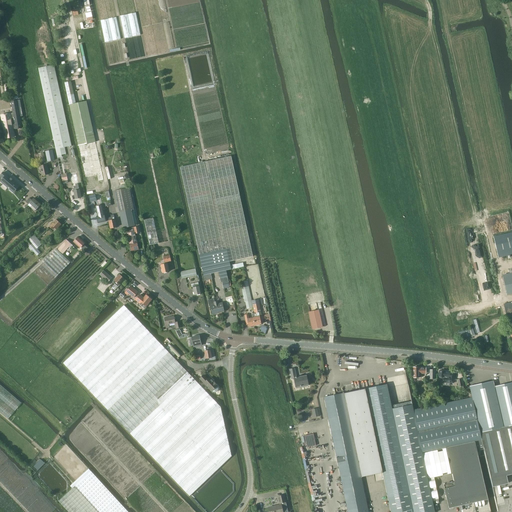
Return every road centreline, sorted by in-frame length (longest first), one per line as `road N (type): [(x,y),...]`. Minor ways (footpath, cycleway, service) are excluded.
road 1 (tertiary): [(232,338),(186,313),(0,155)]
road 2 (tertiary): [(511,367),(232,338)]
road 3 (residential): [(237,511),(249,469),(230,381),(232,338)]
